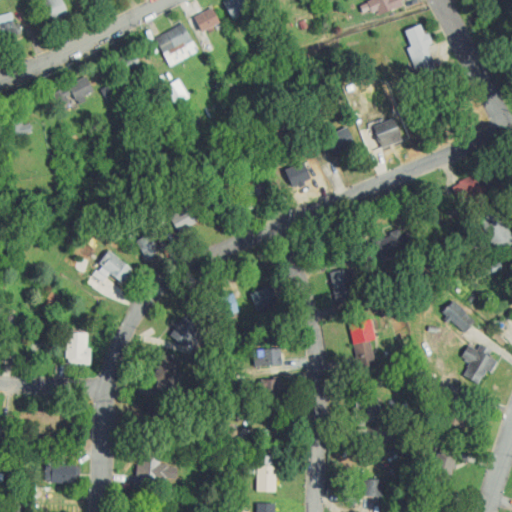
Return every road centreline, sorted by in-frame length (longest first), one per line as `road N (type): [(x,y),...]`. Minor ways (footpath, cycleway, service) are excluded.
road 1 (residential): [(102,511),(107,386),(123,335),(156,290),(177,273),(511,128)]
road 2 (residential): [(314,511),(320,360),(278,228)]
road 3 (residential): [(163,0),(0,78)]
road 4 (residential): [(511,133),(443,0)]
